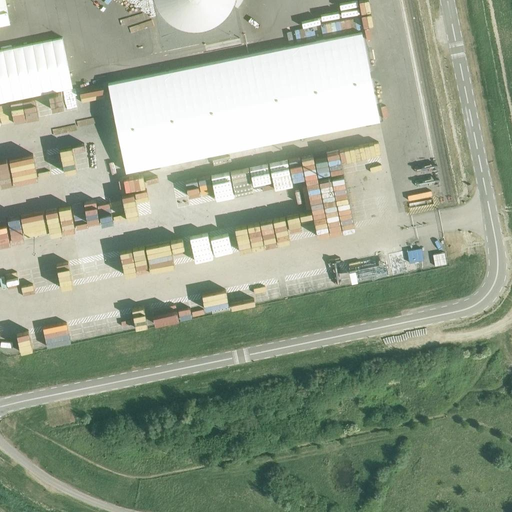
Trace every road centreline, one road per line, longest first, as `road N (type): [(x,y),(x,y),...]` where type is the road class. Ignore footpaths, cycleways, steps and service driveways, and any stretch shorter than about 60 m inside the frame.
road 1 (track): [(511,439),(442,417),(137,476),(7,422)]
road 2 (unclassified): [(0,407),(511,300)]
road 3 (unknown): [(453,28),(0,124)]
road 4 (unknown): [(314,0),(281,28),(241,41),(63,75),(42,73),(31,62),(14,0)]
road 5 (unclassified): [(130,511),(61,487),(0,440)]
